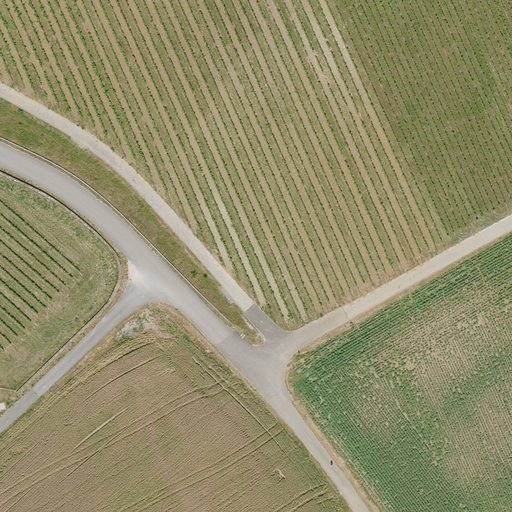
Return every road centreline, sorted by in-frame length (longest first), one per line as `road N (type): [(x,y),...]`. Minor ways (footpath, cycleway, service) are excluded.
road 1 (unclassified): [(362,511),(251,369),(142,253),(82,199),(0,153)]
road 2 (track): [(285,346),(106,148),(0,88)]
road 3 (track): [(511,222),(251,369)]
road 4 (track): [(0,419),(160,274)]
